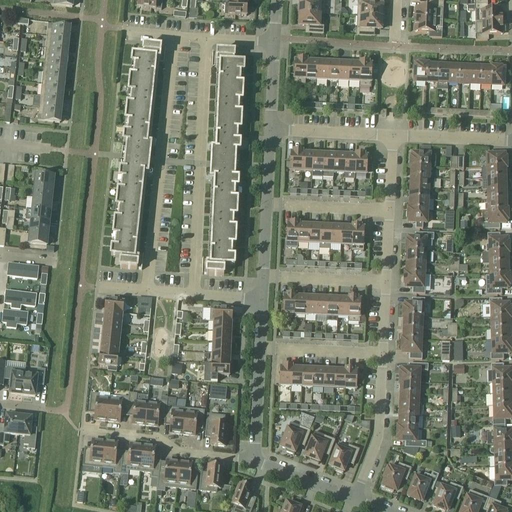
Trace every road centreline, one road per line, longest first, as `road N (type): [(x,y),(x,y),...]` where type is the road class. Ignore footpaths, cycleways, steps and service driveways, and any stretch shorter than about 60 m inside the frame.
road 1 (residential): [(145,291),(174,36)]
road 2 (residential): [(191,295),(205,39)]
road 3 (residential): [(255,460),(181,454),(154,439),(81,429)]
road 4 (residential): [(352,500),(377,439),(383,355)]
road 5 (residential): [(386,284),(263,277)]
road 6 (residential): [(383,355),(260,348)]
road 7 (residential): [(270,127),(392,135)]
road 8 (residential): [(267,206),(388,212)]
road 9 (residential): [(392,135),(511,140)]
